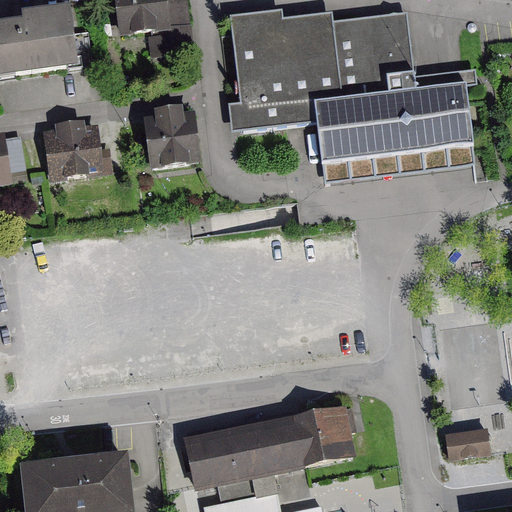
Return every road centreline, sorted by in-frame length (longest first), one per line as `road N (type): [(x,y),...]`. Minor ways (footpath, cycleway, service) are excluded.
road 1 (residential): [(0,422),(408,374)]
road 2 (residential): [(408,374),(403,289),(413,265),(466,206),(511,191)]
road 3 (residential): [(425,505),(408,374)]
